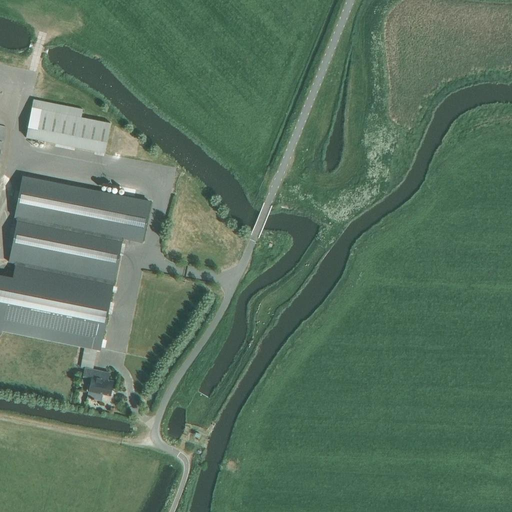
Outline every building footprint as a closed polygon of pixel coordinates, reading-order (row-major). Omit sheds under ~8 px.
[(25,136),(104,153),(110,123),(80,117),(82,109),(33,99),(25,136)] [(22,177),(14,216),(16,217),(122,238),(142,242),(150,202),(22,177)] [(16,217),(7,263),(15,264),(15,263),(114,282),(122,238),(16,217)] [(0,330),(2,331),(2,329),(3,329),(79,344),(86,346),(97,348),(100,349),(114,282),(15,263),(15,264),(13,275),(0,272),(0,330)] [(87,398),(92,399),(92,400),(93,400),(94,399),(101,401),(102,394),(110,395),(113,381),(97,377),(98,371),(85,368),(82,382),(90,384),(87,398)]
